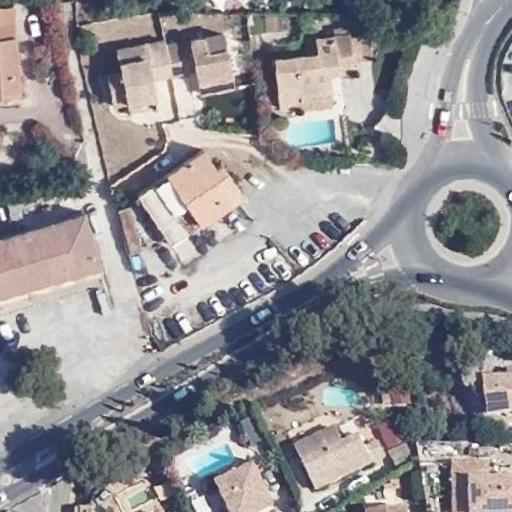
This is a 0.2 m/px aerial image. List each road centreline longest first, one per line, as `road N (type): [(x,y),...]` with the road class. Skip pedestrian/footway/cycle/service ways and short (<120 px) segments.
road 1 (secondary): [(0,494),(345,294),(378,280),(427,277)]
road 2 (secondary): [(399,214),(364,250),(292,298),(0,472)]
